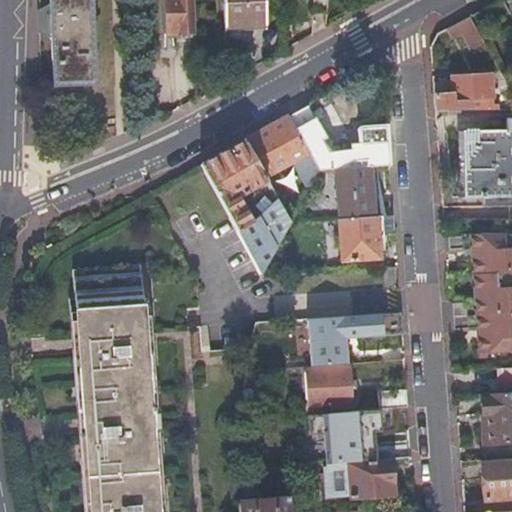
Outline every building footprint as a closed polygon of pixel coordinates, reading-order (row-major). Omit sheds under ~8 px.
[(39,23),(39,32),(50,38),(52,85),(92,83),(88,0),(48,0),(49,7),(38,12),(39,23)] [(161,0),(164,33),(194,31),(192,0),(161,0)] [(261,0),(221,0),(222,27),(263,25),(261,0)] [(312,0),(312,8),(327,9),(327,0),(312,0)] [(468,53),(482,45),(467,16),(452,24),(458,35),(468,53)] [(452,24),(443,29),(449,41),(458,35),(452,24)] [(489,105),(487,75),(448,77),(448,82),(431,82),(433,111),(446,111),(459,110),(511,109),(511,100),(510,97),(491,106),(489,105)] [(133,87),(125,87),(127,125),(135,121),(133,87)] [(305,106),(286,117),(306,154),(316,172),(334,170),(367,167),(374,167),(378,167),(387,166),(384,121),(359,123),(356,128),(357,144),(328,146),(324,137),(305,106)] [(286,117),(242,141),(262,178),(306,154),(286,117)] [(460,132),(461,199),(479,199),(479,207),(511,205),(511,119),(503,119),(504,131),(460,132)] [(234,145),(199,165),(261,275),(288,223),(277,203),(250,221),(236,198),(253,188),(264,181),(262,178),(242,141),(234,145)] [(375,181),(374,167),(367,167),(334,170),(338,219),(374,216),(381,216),(382,216),(375,181)] [(375,235),(392,234),(391,215),(382,216),(381,216),(374,216),(338,219),(335,220),(339,261),(376,258),(375,235)] [(511,233),(442,234),(442,246),(443,253),(469,251),(470,274),(511,270),(511,233)] [(511,270),(470,274),(471,287),(472,299),(446,301),(448,316),(511,310),(511,270)] [(87,511),(155,511),(137,274),(71,279),(75,342),(82,430),(87,511)] [(511,310),(448,316),(449,331),(474,330),(476,353),(511,350),(511,310)] [(399,334),(398,312),(305,319),(308,366),(345,364),(343,338),(399,334)] [(302,369),(306,415),(327,413),(327,408),(347,406),(345,366),(302,369)] [(511,366),(495,368),(496,383),(511,382),(511,366)] [(240,409),(241,419),(253,419),(256,370),(245,371),(240,409)] [(376,410),(405,408),(403,390),(375,392),(376,410)] [(511,392),(478,395),(481,445),(511,443),(511,392)] [(327,413),(306,415),(304,415),(305,435),(320,435),(322,464),(372,460),(369,431),(378,431),(376,410),(327,413)] [(240,445),(238,420),(230,423),(233,466),(249,465),(247,445),(240,445)] [(511,458),(479,460),(482,500),(511,498),(511,458)] [(348,496),(348,497),(390,495),(388,462),(321,466),(323,498),(348,496)] [(236,502),(236,511),(286,511),(285,498),(236,502)]
